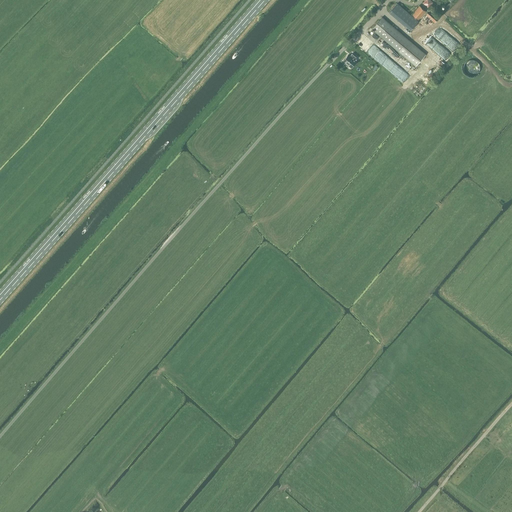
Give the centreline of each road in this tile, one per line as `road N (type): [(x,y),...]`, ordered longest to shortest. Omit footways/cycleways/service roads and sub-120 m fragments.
road 1 (track): [(0,349),(306,0)]
road 2 (primary): [(264,0),(0,300)]
road 3 (track): [(511,404),(419,511)]
road 4 (track): [(511,84),(423,6),(409,4)]
